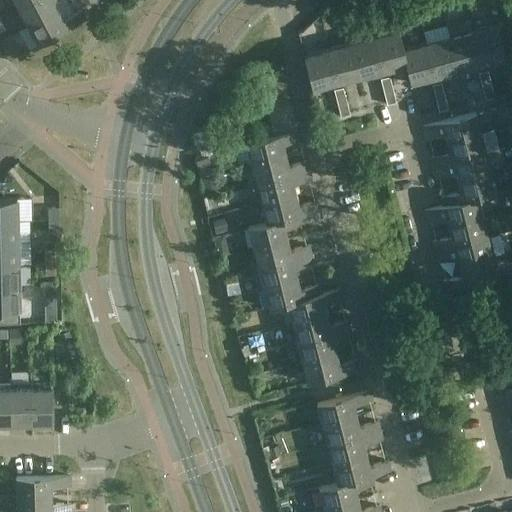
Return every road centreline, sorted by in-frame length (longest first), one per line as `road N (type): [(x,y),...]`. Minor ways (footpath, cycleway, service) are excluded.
road 1 (residential): [(411,511),(291,47)]
road 2 (secondary): [(126,134),(120,253),(173,420)]
road 3 (secondary): [(197,411),(151,272),(145,219),(154,142)]
road 4 (residential): [(424,511),(470,482),(475,464),(452,366)]
road 5 (secondary): [(154,142),(182,68),(232,0)]
road 6 (secondary): [(191,0),(151,64),(126,134)]
